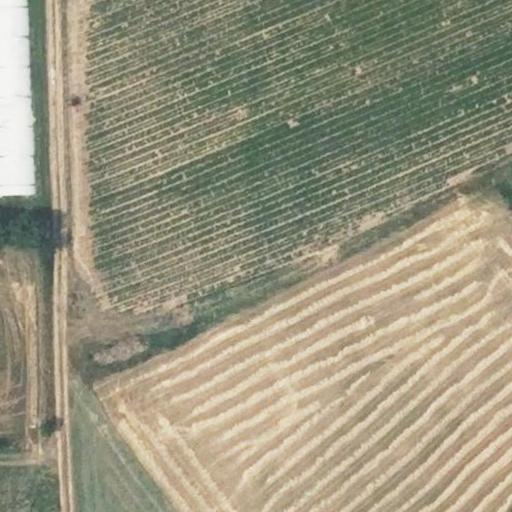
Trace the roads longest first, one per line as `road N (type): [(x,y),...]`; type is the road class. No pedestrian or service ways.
road 1 (track): [(50,0),(57,511)]
road 2 (track): [(511,145),(475,171),(55,366)]
